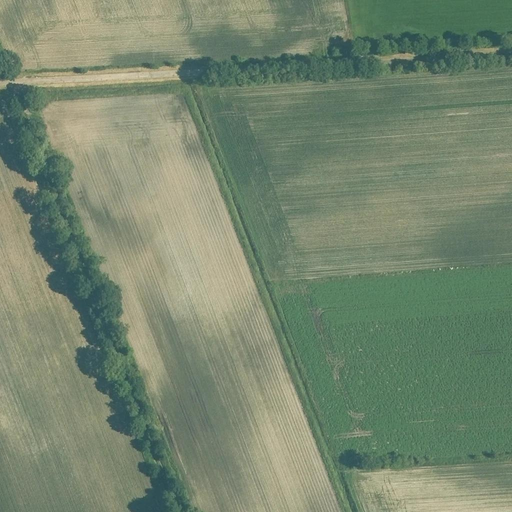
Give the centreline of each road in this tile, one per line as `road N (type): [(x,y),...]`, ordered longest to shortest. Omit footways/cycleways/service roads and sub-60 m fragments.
road 1 (residential): [(511,51),(196,70)]
road 2 (track): [(196,70),(0,81)]
